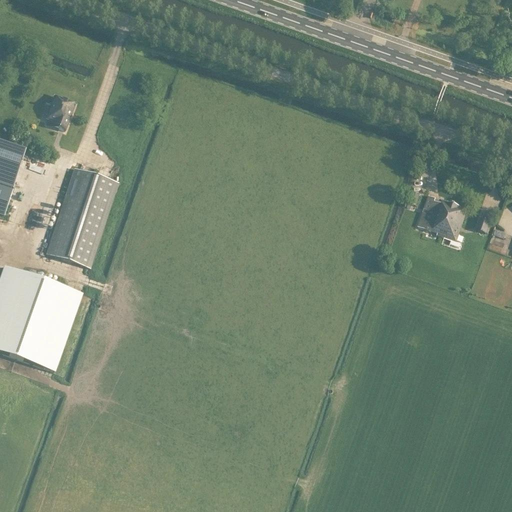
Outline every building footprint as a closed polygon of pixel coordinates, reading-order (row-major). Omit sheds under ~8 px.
[(52,123),(51,128),(63,132),(73,104),(52,97),(44,120),(52,123)] [(0,214),(4,215),(25,150),(5,144),(0,141),(0,214)] [(73,169),(45,255),(46,255),(50,256),(86,268),(89,269),(90,267),(118,183),(117,183),(73,169)] [(410,191),(409,191),(405,202),(415,206),(419,195),(410,191)] [(428,222),(426,229),(437,233),(437,235),(456,241),(467,209),(428,196),(420,220),(428,222)] [(487,220),(478,217),(474,229),(483,232),(487,220)] [(0,353),(53,372),(80,294),(5,267),(0,281),(0,353)]
